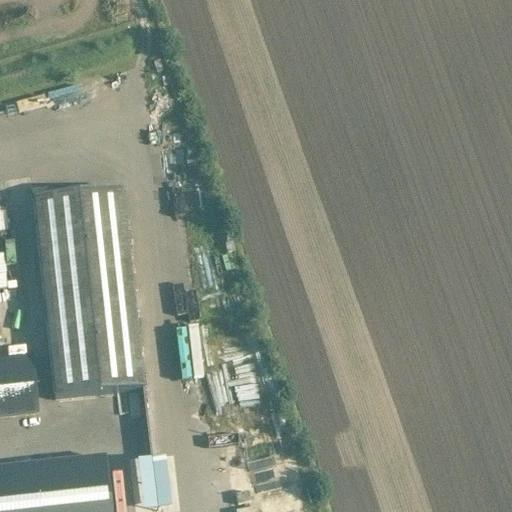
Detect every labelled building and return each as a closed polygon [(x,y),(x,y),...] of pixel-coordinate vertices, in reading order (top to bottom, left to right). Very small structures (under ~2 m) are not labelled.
[(159,128),(187,121),(175,74),(147,81),(159,128)] [(145,393),(121,192),(34,201),(51,403),(145,393)] [(212,348),(222,375),(257,362),(247,335),(212,348)] [(0,362),(0,419),(38,415),(32,359),(0,362)] [(217,419),(224,445),(249,438),(241,412),(217,419)] [(138,461),(140,511),(174,511),(171,459),(138,461)] [(0,511),(103,511),(99,465),(0,476),(0,511)] [(301,511),(305,511),(300,485),(273,491),(276,504),(254,509),(254,511),(301,511)] [(248,494),(235,497),(237,508),(251,505),(248,494)]
